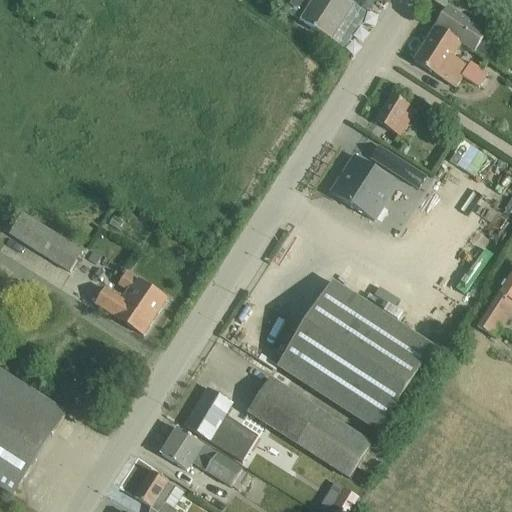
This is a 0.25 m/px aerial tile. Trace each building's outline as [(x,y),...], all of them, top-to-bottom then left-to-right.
[(332,43),(355,7),(343,0),(294,0),(290,7),(294,9),(289,16),(332,43)] [(447,9),(435,28),(462,46),(475,54),(488,34),(491,28),(476,18),(472,24),(447,9)] [(462,46),(435,28),(414,62),(456,89),(463,78),(480,89),(488,76),(469,64),(467,68),(454,60),(462,46)] [(394,98),(377,124),(401,139),(413,120),(406,116),(411,109),(394,98)] [(449,132),(443,142),(451,147),(458,137),(449,132)] [(463,176),(477,156),(461,145),(447,165),(463,176)] [(382,206),(395,184),(355,158),(346,172),(352,176),(347,183),(345,182),(335,198),(375,223),(385,208),(382,206)] [(395,177),(418,192),(427,179),(403,164),(395,177)] [(511,197),(506,193),(494,207),(502,213),(511,200),(511,197)] [(71,275),(84,254),(23,216),(10,237),(71,275)] [(467,233),(460,242),(474,252),(480,244),(467,233)] [(144,337),(167,301),(127,275),(119,287),(128,293),(122,302),(106,291),(97,306),(114,317),(113,318),(144,337)] [(497,341),(511,317),(511,276),(478,329),(497,341)] [(279,369),(381,436),(435,351),(333,285),(279,369)] [(0,490),(13,498),(66,415),(0,371),(0,490)] [(351,482),(374,447),(271,381),(248,416),(351,482)] [(189,428),(188,430),(218,449),(243,464),(258,439),(234,424),(224,418),(231,406),(210,393),(189,428)] [(232,491),(243,473),(179,432),(162,457),(188,474),(193,466),(232,491)] [(291,472),(300,458),(267,436),(258,450),(291,472)] [(185,495),(175,488),(152,473),(135,500),(151,510),(150,511),(175,511),(185,495)] [(236,492),(247,498),(253,487),(243,481),(236,492)] [(333,511),(352,511),(359,500),(345,492),(333,511)]
